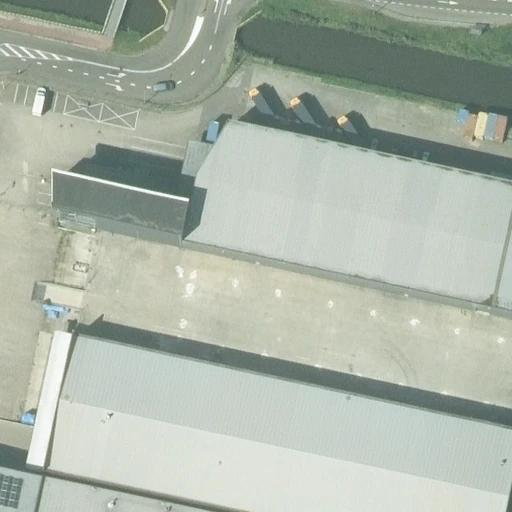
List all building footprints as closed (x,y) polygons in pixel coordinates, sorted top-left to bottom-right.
[(116,0),(104,40),(109,42),(116,44),(129,0),(116,0)] [(142,47),(167,30),(199,37),(235,45),(230,73),(231,74),(235,54),(237,46),(238,39),(240,33),(258,21),(263,17),(263,16),(238,32),(203,24),(169,16),(158,0),(156,0),(168,16),(166,23),(165,29),(146,42),(141,45),(142,47)] [(187,214),(180,249),(511,320),(511,190),(228,129),(196,183),(189,215),(187,214)] [(53,185),(52,186),(58,187),(59,223),(97,231),(180,249),(187,214),(53,185)] [(196,304),(219,310),(232,262),(209,256),(196,304)] [(186,266),(168,261),(161,283),(179,288),(186,266)] [(507,511),(511,493),(511,434),(73,340),(43,479),(197,511),(507,511)] [(0,474),(0,511),(37,511),(43,484),(0,474)] [(37,511),(90,511),(94,495),(43,484),(37,511)] [(94,495),(90,511),(163,511),(164,510),(94,495)]
